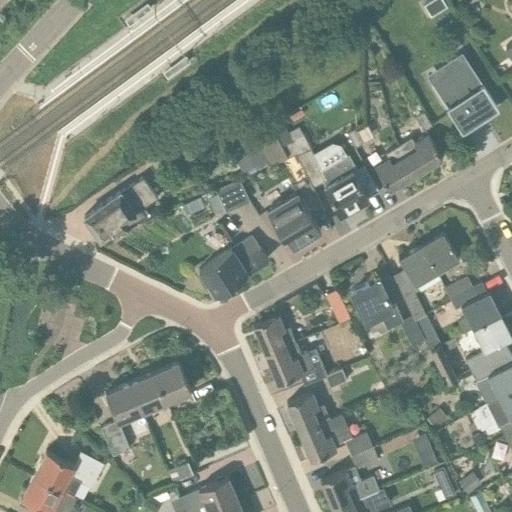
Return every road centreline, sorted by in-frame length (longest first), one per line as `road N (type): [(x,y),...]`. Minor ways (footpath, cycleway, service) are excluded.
road 1 (residential): [(209,325),(469,176)]
road 2 (tertiary): [(300,511),(230,349),(209,325)]
road 3 (residential): [(0,431),(27,392),(123,329),(140,295)]
road 4 (tertiary): [(140,295),(34,242),(0,214)]
